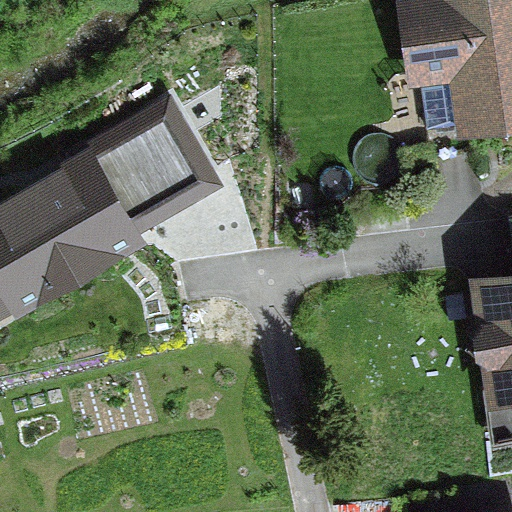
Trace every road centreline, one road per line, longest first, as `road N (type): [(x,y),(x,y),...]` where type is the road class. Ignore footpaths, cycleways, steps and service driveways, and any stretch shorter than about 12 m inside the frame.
road 1 (residential): [(265,268),(315,511)]
road 2 (residential): [(465,246),(265,268)]
